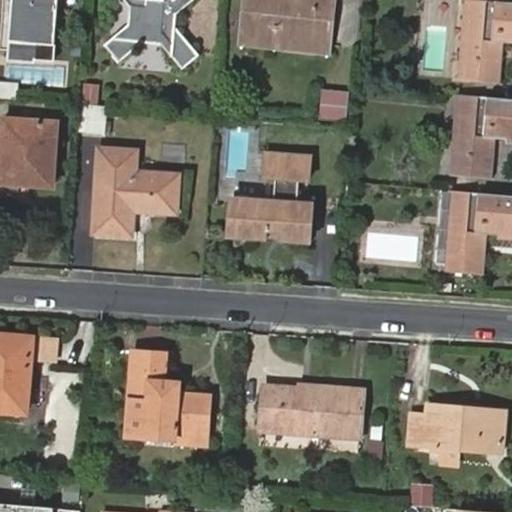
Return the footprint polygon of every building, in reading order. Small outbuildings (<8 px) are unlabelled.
[(0,48),(52,52),(56,0),(3,0),(0,42),(0,48)] [(122,0),(129,8),(128,26),(104,46),(118,63),(143,42),(159,43),(181,69),(197,55),(175,29),(176,13),(192,0),(122,0)] [(281,3),(281,0),(245,0),(241,46),(276,50),(277,43),(330,48),(333,22),(316,21),(318,7),(301,5),(281,3)] [(318,0),(318,7),(316,21),(333,22),(334,0),(318,0)] [(466,0),(459,79),(467,80),(473,0),(466,0)] [(511,2),(486,0),(473,0),(467,80),(501,83),(504,59),(501,59),(502,43),(511,43),(511,2)] [(277,43),(276,50),(330,56),(330,48),(277,43)] [(0,96),(19,98),(21,81),(0,79),(0,96)] [(85,81),(83,103),(99,104),(101,82),(85,81)] [(346,121),(348,91),(321,88),(319,118),(346,121)] [(466,98),(458,98),(450,179),(458,180),(466,98)] [(511,143),(511,102),(466,98),(458,180),(493,183),(495,158),(492,157),(493,141),(511,143)] [(13,149),(10,180),(31,182),(31,186),(54,187),(59,125),(5,120),(3,148),(13,149)] [(102,151),(97,233),(134,236),(135,211),(178,214),(180,176),(138,173),(138,153),(102,151)] [(312,240),(313,201),(298,201),(298,179),(307,179),(308,154),(264,153),(263,178),(274,178),(274,201),(231,200),(231,237),(266,238),(267,228),(285,229),(284,239),(312,240)] [(0,190),(0,201),(25,203),(26,192),(0,190)] [(450,271),(457,191),(449,190),(442,270),(450,271)] [(511,235),(511,195),(457,191),(450,271),(485,275),(487,251),(483,250),(485,233),(511,235)] [(0,335),(0,411),(26,413),(33,338),(0,335)] [(45,336),(42,358),(59,361),(62,338),(45,336)] [(163,395),(164,384),(166,357),(135,355),(128,436),(175,440),(175,431),(208,433),(211,398),(179,395),(163,395)] [(179,385),(164,384),(163,395),(179,395),(179,385)] [(301,391),(265,389),(262,433),(363,439),(366,390),(312,386),(311,392),(301,391)] [(475,416),(476,410),(430,405),(428,416),(414,415),(411,447),(502,455),(505,419),(475,416)] [(506,412),(476,410),(475,416),(505,419),(506,412)] [(175,431),(175,440),(174,446),(206,449),(208,433),(175,431)] [(368,439),(368,457),(385,457),(384,439),(368,439)] [(415,480),(411,503),(433,506),(437,484),(415,480)]
